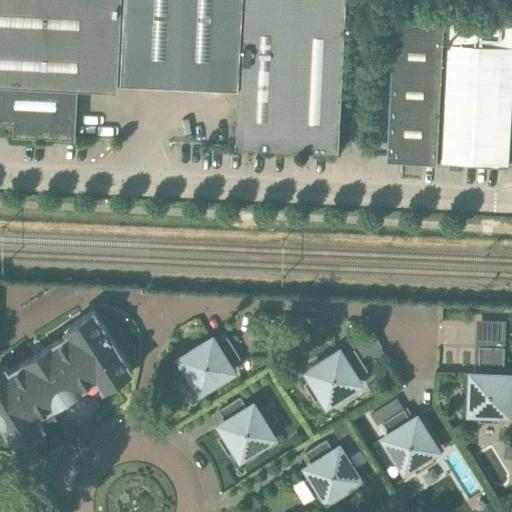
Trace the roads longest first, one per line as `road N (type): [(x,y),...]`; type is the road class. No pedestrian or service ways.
road 1 (unclassified): [(0,176),(511,205)]
road 2 (residential): [(155,299),(400,310),(414,369)]
road 3 (residential): [(0,336),(66,293),(155,299)]
road 4 (residential): [(155,299),(133,444)]
